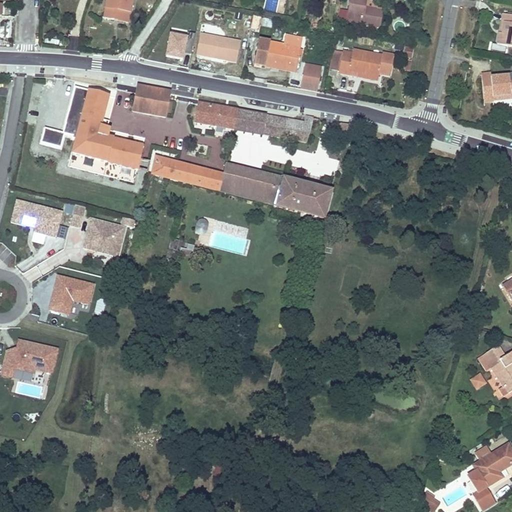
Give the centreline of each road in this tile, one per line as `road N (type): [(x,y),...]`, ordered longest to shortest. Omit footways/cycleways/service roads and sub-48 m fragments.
road 1 (residential): [(429,128),(28,61)]
road 2 (residential): [(429,128),(452,0)]
road 3 (residential): [(23,60),(0,184)]
